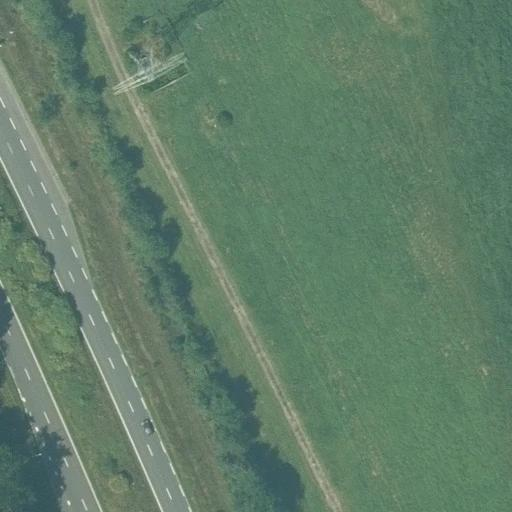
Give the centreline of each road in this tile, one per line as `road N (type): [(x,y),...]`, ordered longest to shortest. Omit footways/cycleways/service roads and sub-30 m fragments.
road 1 (primary): [(174,511),(0,128)]
road 2 (primary): [(0,317),(87,511)]
